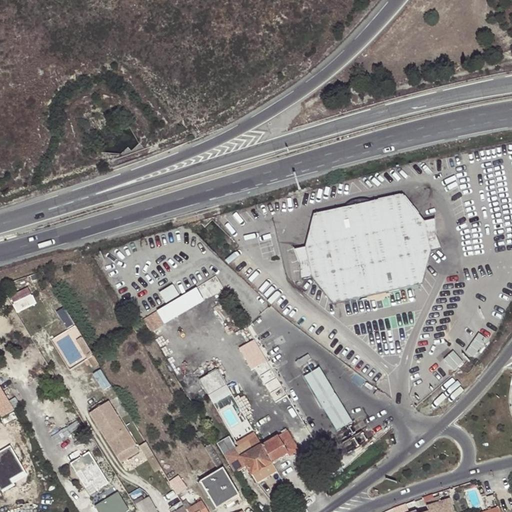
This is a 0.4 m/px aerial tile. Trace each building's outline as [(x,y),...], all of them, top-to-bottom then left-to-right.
[(344,210),(315,216),(306,248),(294,250),(300,265),(301,282),(312,278),(333,304),(366,297),(387,293),(422,286),(430,253),(441,250),(436,236),(435,221),(424,223),(404,198),(374,204),(344,210)] [(344,210),(374,204),(374,203),(368,200),(360,199),(355,200),(350,203),(347,206),(344,210)] [(366,297),(367,302),(388,298),(387,293),(366,297)] [(77,339),(79,344),(85,341),(83,336),(77,339)] [(253,340),(244,345),(258,366),(266,361),(253,340)] [(79,344),(88,358),(94,354),(85,341),(79,344)] [(299,365),(311,385),(321,379),(309,358),(299,365)] [(219,369),(202,378),(235,437),(239,435),(235,427),(247,420),(219,369)] [(319,398),(329,391),(330,391),(326,384),(327,384),(323,377),(321,379),(311,385),(309,386),(313,392),(314,392),(317,398),(319,398)] [(14,410),(0,386),(0,414),(2,418),(14,410)] [(319,398),(338,431),(349,424),(329,391),(319,398)] [(108,401),(89,413),(116,456),(135,445),(108,401)] [(80,427),(77,422),(66,428),(70,434),(80,427)] [(261,446),(272,464),(287,455),(282,444),(291,439),(287,431),(261,446)] [(282,444),(287,455),(289,458),(299,452),(291,439),(282,444)] [(223,440),(216,444),(223,456),(230,452),(223,440)] [(230,452),(223,456),(233,474),(244,468),(250,476),(272,464),(261,446),(254,450),(248,442),(230,452)] [(153,456),(145,443),(139,446),(147,460),(153,456)] [(135,445),(116,456),(120,463),(139,451),(135,445)] [(208,446),(204,448),(217,469),(216,470),(217,471),(222,469),(208,446)] [(20,465),(9,448),(0,453),(0,496),(11,490),(9,486),(27,474),(21,465),(20,465)] [(70,464),(76,474),(83,470),(92,484),(96,491),(107,484),(88,453),(70,464)] [(222,469),(217,471),(196,485),(212,511),(225,504),(238,496),(222,469)] [(83,470),(76,474),(85,488),(92,484),(83,470)] [(186,489),(178,477),(172,482),(179,493),(186,489)] [(240,498),(238,496),(225,504),(227,507),(240,498)] [(156,511),(147,497),(134,505),(138,511),(156,511)] [(428,502),(429,506),(441,502),(439,497),(428,502)] [(130,504),(127,499),(120,503),(117,498),(97,510),(98,511),(122,511),(125,511),(123,508),(130,504)] [(429,506),(427,507),(428,511),(416,511),(417,511),(416,511),(453,511),(449,499),(441,502),(429,506)] [(183,504),(184,507),(186,511),(187,511),(207,511),(201,502),(190,508),(186,502),(183,504)]
